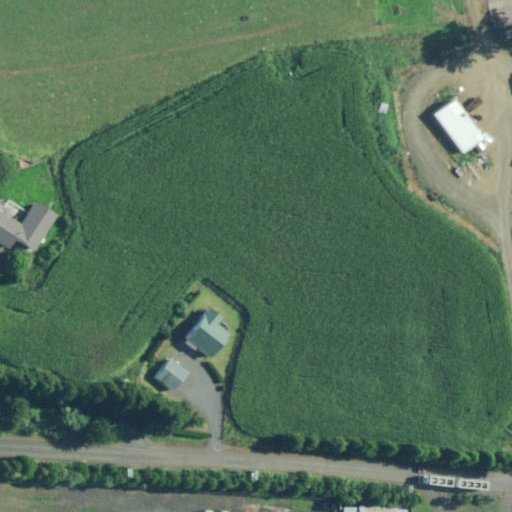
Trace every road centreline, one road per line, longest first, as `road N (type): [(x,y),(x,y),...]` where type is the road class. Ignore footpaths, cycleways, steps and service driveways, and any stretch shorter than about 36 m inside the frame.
road 1 (residential): [(0,441),(511,489)]
road 2 (unknown): [(511,289),(504,235),(511,157)]
road 3 (unknown): [(511,111),(466,0)]
